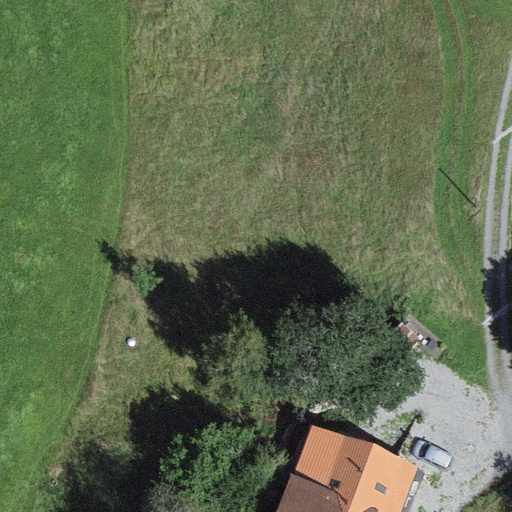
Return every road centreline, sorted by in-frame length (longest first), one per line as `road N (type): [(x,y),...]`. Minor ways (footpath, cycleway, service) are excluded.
road 1 (track): [(511,110),(495,200),(492,276),(511,393)]
road 2 (track): [(443,511),(511,413)]
